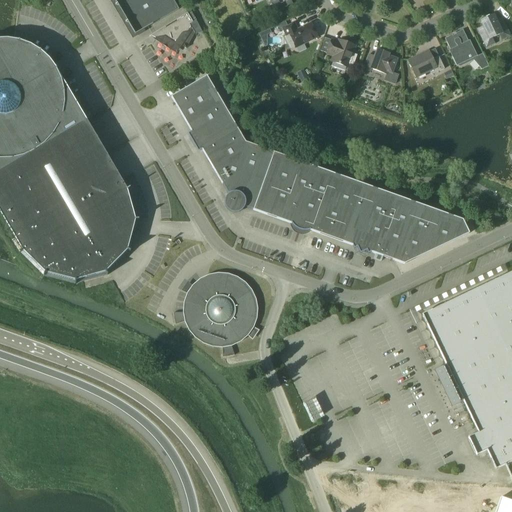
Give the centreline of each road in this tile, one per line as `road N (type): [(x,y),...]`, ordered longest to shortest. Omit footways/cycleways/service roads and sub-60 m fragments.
road 1 (unclassified): [(71,0),(215,242),(287,276)]
road 2 (motorway): [(226,511),(194,452),(154,409),(95,374),(0,340)]
road 3 (motorway): [(0,354),(131,411),(170,448),(195,511)]
road 4 (unclassified): [(287,276),(266,361),(326,511)]
road 5 (unclassified): [(287,276),(364,297),(511,229)]
road 6 (residential): [(480,0),(400,36),(332,13),(325,0)]
